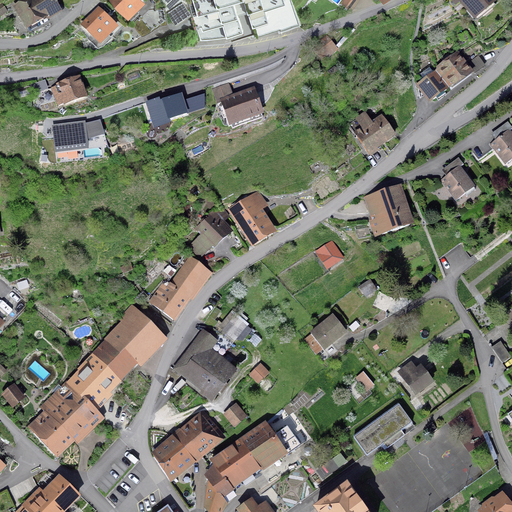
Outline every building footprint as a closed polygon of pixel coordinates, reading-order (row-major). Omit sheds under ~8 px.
[(26,27),(56,10),(50,0),(28,0),(15,8),(26,27)] [(140,0),(110,0),(126,16),(141,1),(140,0)] [(285,4),(283,0),(192,0),(196,14),(192,16),(199,41),(230,35),(232,43),(253,34),(255,39),(299,26),(289,2),(285,4)] [(496,0),(449,0),(455,5),(459,1),(467,10),(471,7),(478,16),(496,0)] [(159,25),(167,24),(164,7),(148,10),(140,18),(138,17),(130,25),(127,22),(123,27),(136,39),(159,25)] [(98,43),(114,27),(98,11),(82,27),(98,43)] [(322,64),(336,50),(325,36),(310,49),(322,64)] [(445,90),(469,73),(457,56),(444,66),(443,64),(440,65),(442,67),(439,69),(432,73),(429,68),(419,75),(423,80),(419,83),(432,101),(445,91),(445,90)] [(84,98),(77,80),(51,89),(58,107),(84,98)] [(45,90),(44,88),(42,82),(30,85),(34,94),(45,90)] [(229,124),(260,113),(252,91),(231,99),(226,85),(212,90),(217,104),(222,103),(229,124)] [(167,118),(167,120),(185,115),(180,96),(158,103),(158,100),(146,104),(152,123),(167,118)] [(367,154),(394,135),(382,118),(371,126),(365,118),(357,123),(355,121),(347,126),(352,133),(360,128),(363,132),(355,137),(367,154)] [(100,121),(85,125),(87,139),(104,134),(100,121)] [(85,122),(53,126),(57,153),(88,149),(87,139),(85,125),(85,122)] [(507,123),(494,132),(499,139),(490,145),(505,165),(511,159),(511,138),(507,133),(511,130),(507,123)] [(457,159),(444,168),(449,175),(441,181),(455,201),(464,194),(462,192),(470,186),(458,169),(462,166),(457,159)] [(396,187),(371,196),(379,219),(369,223),(374,237),(409,226),(396,187)] [(252,245),(272,232),(247,193),(226,206),(252,245)] [(198,259),(212,247),(212,248),(228,233),(220,224),(227,217),(221,207),(214,213),(212,211),(206,216),(208,218),(195,228),(201,236),(188,247),(198,259)] [(342,261),(331,245),(316,255),(327,271),(342,261)] [(161,284),(148,303),(172,321),(206,272),(207,271),(190,259),(171,286),(169,284),(166,288),(161,284)] [(122,274),(131,270),(129,264),(120,268),(122,274)] [(358,288),(363,295),(374,288),(369,281),(358,288)] [(118,379),(160,336),(128,305),(104,330),(114,339),(96,358),(118,379)] [(329,342),(343,331),(332,317),(310,334),(323,350),(330,344),(329,342)] [(218,358),(220,355),(229,345),(202,323),(189,341),(194,344),(175,368),(203,390),(201,393),(210,400),(223,384),(234,371),(218,358)] [(502,363),(510,358),(501,345),(493,351),(502,363)] [(83,371),(87,376),(74,391),(91,408),(118,379),(96,358),(83,371)] [(420,369),(416,373),(409,365),(398,373),(414,394),(430,382),(420,369)] [(69,385),(68,386),(66,384),(40,408),(47,415),(30,432),(53,455),(97,414),(91,408),(74,391),(69,385)] [(12,405),(20,398),(12,389),(4,395),(12,405)] [(233,427),(245,417),(235,405),(223,416),(233,427)] [(405,428),(411,423),(398,405),(353,438),(365,456),(382,444),(386,449),(403,436),(408,432),(405,428)] [(200,417),(174,439),(192,460),(221,437),(212,426),(209,429),(200,417)] [(285,452),(286,455),(305,442),(298,432),(289,437),(281,426),(271,432),(265,424),(210,462),(229,486),(258,466),(260,469),(285,452)] [(168,480),(192,460),(174,439),(153,457),(168,480)] [(323,479),(340,468),(334,460),(317,471),(323,479)] [(231,489),(229,486),(210,462),(208,468),(210,471),(208,474),(210,476),(206,479),(208,483),(207,483),(204,509),(206,511),(220,511),(226,505),(220,497),(231,489)] [(60,511),(77,495),(60,478),(28,511),(23,506),(22,507),(25,510),(23,511),(60,511)] [(317,511),(364,511),(345,486),(315,508),(317,511)] [(511,511),(511,509),(501,495),(479,511),(511,511)] [(258,511),(250,501),(237,511),(238,511),(258,511)]
